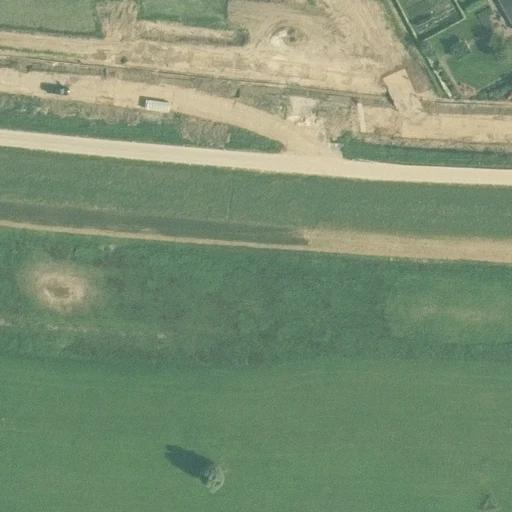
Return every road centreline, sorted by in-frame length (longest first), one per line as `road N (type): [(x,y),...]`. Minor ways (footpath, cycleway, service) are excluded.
road 1 (unclassified): [(511,174),(312,166),(0,136)]
road 2 (track): [(245,12),(308,123),(312,166)]
